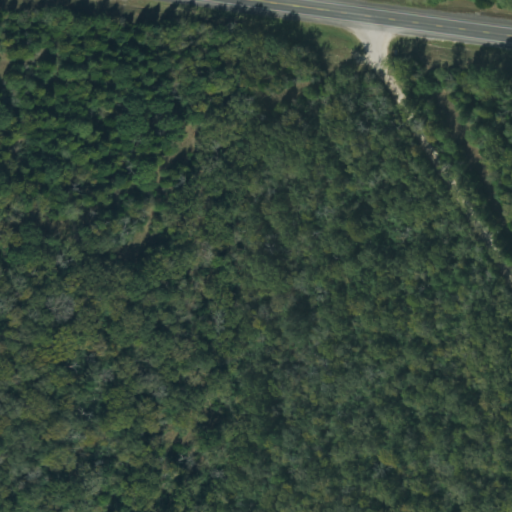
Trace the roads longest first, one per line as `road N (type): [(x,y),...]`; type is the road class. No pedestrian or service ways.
road 1 (primary): [(511,44),(259,0)]
road 2 (residential): [(511,248),(387,28)]
